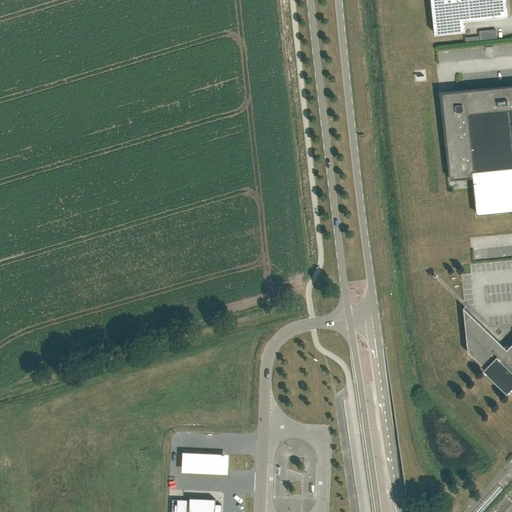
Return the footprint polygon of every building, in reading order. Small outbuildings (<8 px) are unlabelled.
[(465,31),(464,21),(507,16),(505,0),(431,0),(436,34),(465,31)] [(496,30),(480,32),(481,40),(497,38),(496,30)] [(476,215),(511,211),(511,85),(458,91),(458,92),(458,94),(453,95),(453,93),(448,93),(448,95),(445,95),(446,109),(444,109),(444,108),(443,108),(450,174),(472,172),(476,215)] [(511,344),(510,346),(509,346),(505,346),(505,347),(465,308),(465,307),(464,307),(469,353),(469,352),(485,368),(484,370),(508,393),(510,392),(511,393),(511,344)] [(205,452),(182,451),(181,470),(205,472),(227,473),(228,453),(205,452)] [(220,511),(221,504),(215,504),(215,499),(210,499),(214,499),(213,504),(189,503),(190,498),(188,498),(188,500),(172,499),(171,511),(220,511)]
